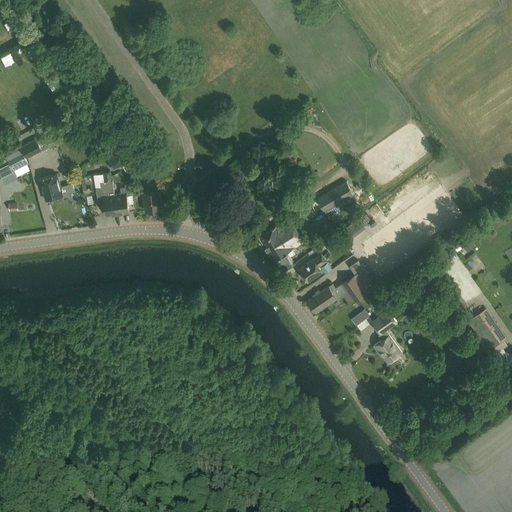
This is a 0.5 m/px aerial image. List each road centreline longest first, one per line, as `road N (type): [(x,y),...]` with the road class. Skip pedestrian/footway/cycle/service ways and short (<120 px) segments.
road 1 (tertiary): [(446,511),(291,300),(248,260),(199,236)]
road 2 (tertiary): [(0,248),(144,230),(199,236)]
